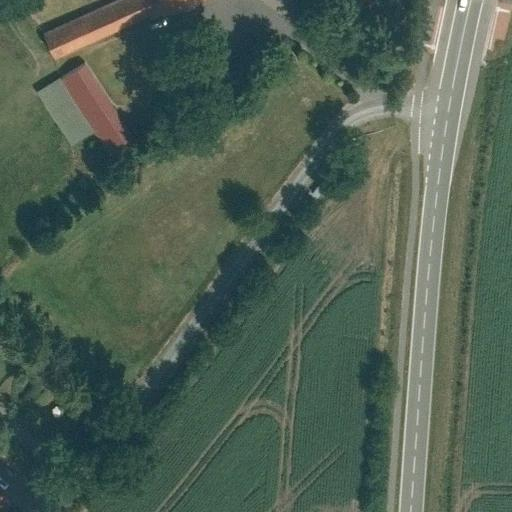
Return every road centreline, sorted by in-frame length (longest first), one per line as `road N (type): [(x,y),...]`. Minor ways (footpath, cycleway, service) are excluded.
road 1 (residential): [(448,111),(384,108),(344,123),(132,411),(41,511)]
road 2 (secondary): [(410,511),(448,111)]
